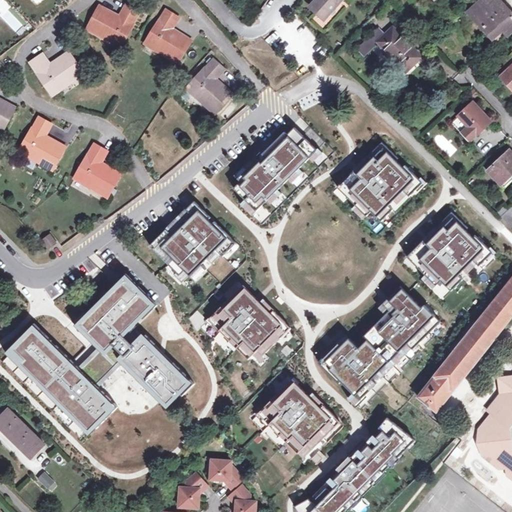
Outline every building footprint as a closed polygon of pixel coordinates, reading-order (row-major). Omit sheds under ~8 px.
[(324,19),(341,0),(317,0),(311,7),(324,19)] [(511,30),(511,13),(499,0),(483,0),(471,12),(499,43),(511,30)] [(112,40),(111,42),(120,47),(131,27),(129,26),(137,12),(126,6),(119,18),(116,17),(116,16),(99,7),(88,28),(112,40)] [(0,15),(13,33),(22,26),(9,9),(0,15)] [(153,49),(154,47),(178,62),(190,42),(174,31),(173,32),(170,30),(178,17),(168,11),(159,24),(158,24),(145,44),(153,49)] [(379,42),(386,35),(380,27),(371,36),(378,43),(379,42)] [(386,35),(379,42),(407,71),(421,57),(394,28),(386,35)] [(53,64),(54,65),(51,67),(42,55),(32,62),(41,75),(40,76),(53,95),(61,90),(60,88),(83,73),(69,53),(53,64)] [(195,96),(196,94),(217,112),(232,95),(218,82),(217,83),(214,80),(224,69),(215,61),(204,73),(203,72),(188,89),(195,96)] [(511,87),(511,67),(502,77),(511,87)] [(0,128),(3,130),(14,109),(0,101),(0,86),(0,85),(0,128)] [(469,128),(462,134),(470,142),(492,122),(474,102),(458,116),(460,117),(469,128)] [(460,117),(453,123),(462,134),(469,128),(460,117)] [(28,157),(29,155),(53,168),(64,148),(47,138),(47,139),(43,137),(51,124),(40,118),(32,132),(31,132),(20,152),(28,157)] [(300,119),(293,125),(300,133),(302,131),(317,148),(323,143),(309,126),(307,128),(300,119)] [(253,156),(234,175),(241,182),(234,189),(258,211),(317,150),(294,129),(287,136),(284,133),(269,148),(267,147),(255,158),(253,156)] [(83,184),(84,183),(109,196),(120,176),(104,166),(103,167),(99,165),(107,152),(96,145),(88,160),(87,159),(75,180),(83,184)] [(485,164),(489,169),(510,150),(506,145),(485,164)] [(354,171),(338,187),(367,216),(371,211),(381,221),(392,210),(389,206),(404,191),(409,196),(422,184),(385,147),(379,153),(375,150),(360,165),(363,169),(357,175),(354,171)] [(502,185),(511,175),(511,151),(511,150),(489,171),(502,185)] [(187,210),(151,245),(180,274),(178,278),(182,282),(190,275),(195,281),(221,254),(223,256),(236,244),(199,206),(191,215),(187,210)] [(508,210),(505,206),(498,213),(501,217),(508,210)] [(511,227),(511,226),(511,208),(502,218),(511,227)] [(424,241),(407,257),(436,285),(441,280),(451,290),(462,280),(458,275),(473,260),(479,265),(491,253),(455,216),(448,223),(445,219),(429,235),(433,239),(427,244),(424,241)] [(42,230),(43,221),(33,220),(32,229),(42,230)] [(49,249),(57,243),(51,235),(43,241),(49,249)] [(155,302),(126,275),(75,326),(100,350),(79,370),(34,326),(3,352),(88,432),(95,426),(117,407),(97,386),(121,363),(159,401),(162,398),(168,403),(179,391),(184,396),(195,385),(147,336),(144,339),(131,328),(155,302)] [(453,353),(419,397),(438,412),(511,317),(511,277),(476,324),(471,321),(449,350),(453,353)] [(261,304),(243,286),(209,320),(248,359),(253,355),(260,362),(264,357),(262,355),(290,327),(265,301),(261,304)] [(338,344),(319,361),(329,371),(339,384),(343,382),(356,395),(351,399),(357,404),(439,320),(401,287),(377,308),(384,315),(365,335),(367,340),(358,348),(344,333),(335,341),(338,344)] [(491,414),(478,430),(487,436),(488,449),(481,457),(498,470),(501,465),(509,472),(506,476),(511,480),(511,377),(503,378),(499,384),(500,395),(487,411),(491,414)] [(292,380),(259,414),(303,459),(340,423),(323,405),(321,408),(292,380)] [(0,425),(32,457),(44,444),(9,409),(0,418),(0,425)] [(341,511),(416,441),(389,416),(387,419),(379,427),(385,433),(313,502),(311,499),(295,507),(297,511),(341,511)] [(68,427),(79,438),(84,433),(74,422),(68,427)] [(477,444),(481,457),(488,449),(487,436),(478,430),(477,444)] [(324,457),(319,452),(312,460),(317,464),(324,457)] [(227,481),(234,488),(244,479),(232,465),(232,461),(212,460),(211,480),(224,481),(227,481)] [(45,472),(37,479),(51,493),(58,486),(45,472)] [(206,484),(197,473),(187,482),(187,488),(181,487),(179,507),(199,509),(200,494),(201,489),(206,484)] [(31,480),(24,486),(30,492),(37,487),(31,480)] [(234,488),(227,481),(224,481),(232,490),(234,488)] [(209,487),(206,484),(201,489),(200,494),(209,487)] [(242,486),(232,495),(237,501),(237,506),(236,511),(256,511),(257,502),(250,501),(251,495),(242,486)]
